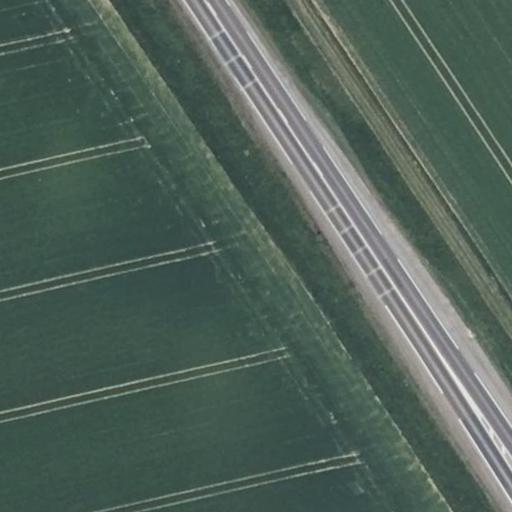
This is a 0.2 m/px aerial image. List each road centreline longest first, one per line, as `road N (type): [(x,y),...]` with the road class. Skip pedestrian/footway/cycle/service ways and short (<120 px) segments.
road 1 (track): [(511,307),(311,0)]
road 2 (primary): [(397,291),(204,0)]
road 3 (primary): [(397,291),(511,481)]
road 4 (primary): [(511,448),(397,291)]
